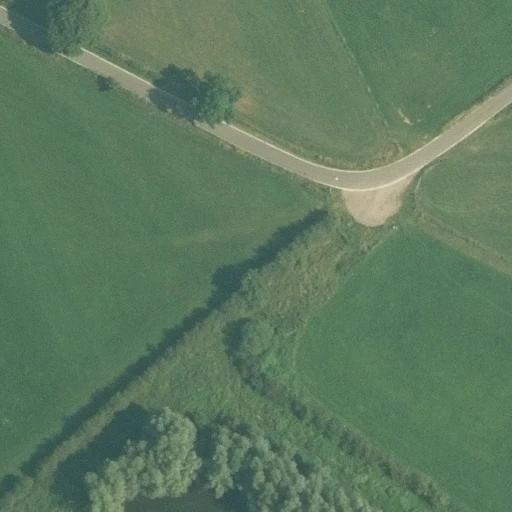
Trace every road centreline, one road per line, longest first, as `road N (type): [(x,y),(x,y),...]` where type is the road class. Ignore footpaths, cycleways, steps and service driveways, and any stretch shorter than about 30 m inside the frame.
road 1 (tertiary): [(0,16),(309,176),(359,184),(404,172),(511,93)]
road 2 (track): [(37,511),(182,383),(375,511)]
road 3 (track): [(182,383),(377,211),(379,179)]
